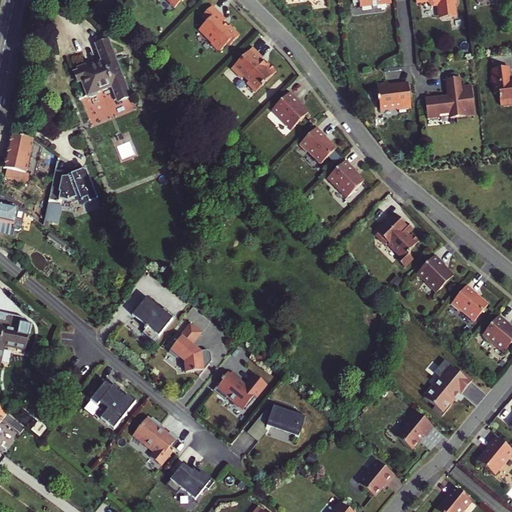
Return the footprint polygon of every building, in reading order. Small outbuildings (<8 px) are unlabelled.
[(165,0),(174,8),(180,2),(181,3),(184,0),(165,0)] [(455,3),(454,0),(414,0),(415,2),(426,1),(431,6),(436,5),(437,19),(454,17),(452,3),(455,3)] [(225,21),(211,7),(201,17),(207,22),(201,27),(201,33),(211,43),(211,46),(214,50),(221,50),(227,44),(229,46),(238,38),(228,28),(227,29),(222,24),(225,21)] [(118,103),(131,98),(108,41),(96,46),(102,63),(89,68),(88,64),(77,68),(78,72),(74,74),(78,83),(82,82),(88,97),(112,88),(118,103)] [(246,84),(255,93),(275,72),(267,63),(264,66),(263,66),(259,62),(260,61),(262,59),(251,48),(232,67),(232,71),(239,78),(242,77),(247,82),(246,84)] [(509,68),(492,70),(493,76),(491,77),(491,85),(494,85),(495,95),(499,95),(500,106),(511,104),(511,82),(510,83),(509,68)] [(460,87),(459,78),(444,80),(446,96),(424,99),(426,119),(438,118),(438,115),(448,114),(449,119),(474,116),(470,86),(460,87)] [(377,100),(377,104),(378,104),(379,112),(395,110),(398,112),(404,111),(410,111),(407,86),(388,88),(388,84),(377,85),(378,91),(374,92),(375,100),(377,100)] [(299,103),(289,93),(271,111),(291,130),(307,114),(298,105),(299,103)] [(318,127),(300,145),(307,152),(308,151),(321,164),(337,149),(326,138),(327,137),(318,127)] [(9,147),(31,151),(33,140),(12,136),(9,147)] [(7,157),(29,162),(31,151),(9,147),(7,157)] [(5,169),(7,169),(26,173),(29,162),(7,157),(5,169)] [(347,198),(364,182),(355,172),(356,171),(346,161),(339,168),(328,179),(347,198)] [(328,179),(339,168),(338,167),(327,178),(328,179)] [(69,200),(77,197),(78,199),(81,197),(82,200),(83,200),(84,203),(90,200),(91,201),(98,198),(85,168),(68,175),(68,176),(63,178),(63,174),(56,172),(51,198),(60,201),(61,197),(69,200)] [(26,173),(7,169),(5,179),(26,184),(28,173),(26,173)] [(0,222),(8,224),(13,225),(14,230),(18,232),(22,230),(26,211),(5,196),(0,195),(0,222)] [(78,199),(80,205),(91,201),(90,200),(84,203),(83,200),(82,200),(81,197),(78,199)] [(49,202),(46,221),(59,223),(62,204),(49,202)] [(409,236),(408,235),(401,228),(404,224),(403,223),(393,213),(383,222),(385,224),(378,232),(377,233),(377,237),(381,242),(387,242),(400,254),(396,258),(404,266),(413,258),(409,253),(410,252),(409,250),(419,240),(412,233),(409,236)] [(401,228),(408,235),(413,229),(405,221),(403,223),(404,224),(401,228)] [(0,222),(0,232),(6,234),(8,224),(0,222)] [(385,224),(383,222),(376,230),(378,232),(385,224)] [(377,237),(377,233),(375,235),(384,245),(387,242),(381,242),(377,237)] [(435,255),(418,273),(437,292),(453,274),(444,266),(446,264),(435,255)] [(475,296),(465,287),(449,307),(457,313),(458,312),(472,324),(486,307),(474,298),(475,296)] [(147,295),(134,313),(161,334),(174,317),(147,295)] [(0,363),(4,346),(27,351),(32,325),(21,323),(22,318),(6,314),(4,320),(0,318),(0,363)] [(507,327),(496,319),(481,338),(502,355),(511,342),(511,333),(506,329),(507,327)] [(204,332),(191,322),(171,350),(185,362),(187,373),(205,369),(204,349),(196,343),(204,332)] [(451,406),(449,405),(453,400),(453,399),(453,398),(452,398),(454,395),(457,395),(459,392),(461,394),(471,382),(460,372),(459,374),(445,362),(435,373),(441,378),(424,398),(435,407),(433,409),(442,417),(451,406)] [(231,371),(215,391),(245,412),(268,385),(262,376),(254,373),(246,383),(231,371)] [(106,380),(92,397),(99,403),(102,400),(109,407),(103,416),(116,426),(137,400),(128,393),(127,395),(119,389),(121,387),(115,383),(113,384),(106,380)] [(307,415),(275,405),(268,425),(300,435),(307,415)] [(0,407),(0,434),(2,432),(0,429),(0,425),(4,421),(21,435),(26,429),(0,407)] [(425,437),(434,427),(415,411),(406,423),(407,424),(396,437),(412,450),(420,441),(419,440),(423,435),(423,436),(425,437)] [(148,417),(133,436),(154,451),(150,457),(162,465),(175,450),(171,447),(177,439),(148,417)] [(257,420),(248,432),(259,439),(268,428),(257,420)] [(477,461),(495,476),(511,455),(511,451),(496,438),(487,448),(488,449),(477,461)] [(394,476),(376,461),(369,470),(370,470),(358,484),(375,497),(394,476)] [(185,462),(172,477),(197,498),(212,478),(202,470),(201,472),(195,467),(193,469),(185,462)] [(462,511),(471,502),(454,487),(445,497),(446,498),(436,510),(438,511),(462,511)] [(352,511),(341,502),(332,511),(352,511)]
